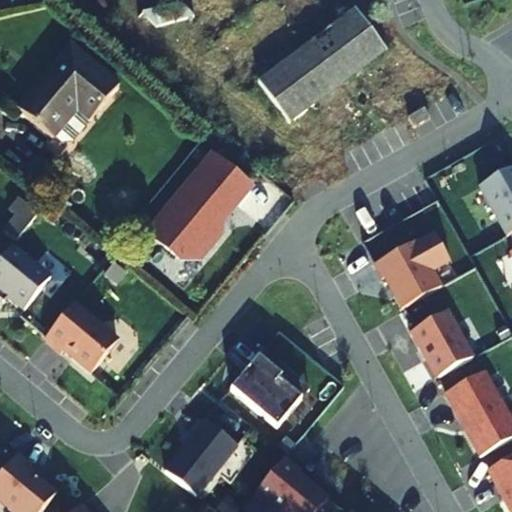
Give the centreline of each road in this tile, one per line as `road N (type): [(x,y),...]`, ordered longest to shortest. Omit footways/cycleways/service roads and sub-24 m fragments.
road 1 (residential): [(293,235),(123,432),(89,442),(0,375)]
road 2 (residential): [(446,511),(293,235)]
road 3 (residential): [(511,99),(329,203),(293,235)]
